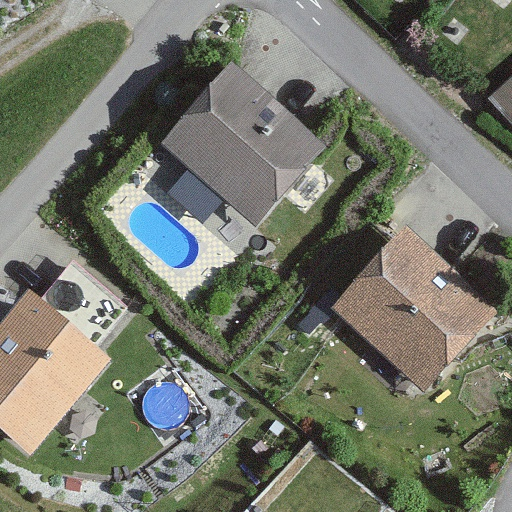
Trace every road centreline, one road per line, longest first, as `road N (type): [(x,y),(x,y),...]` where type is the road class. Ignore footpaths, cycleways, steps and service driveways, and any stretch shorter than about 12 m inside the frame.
road 1 (residential): [(299,0),(511,204)]
road 2 (unclassified): [(190,0),(0,223)]
